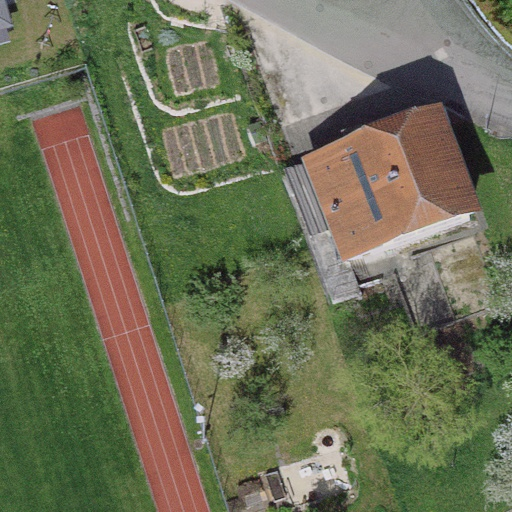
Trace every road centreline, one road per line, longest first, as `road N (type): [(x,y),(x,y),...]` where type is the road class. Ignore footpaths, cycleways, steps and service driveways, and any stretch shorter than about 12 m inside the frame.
road 1 (residential): [(395,57),(511,106)]
road 2 (residential): [(289,0),(395,57)]
